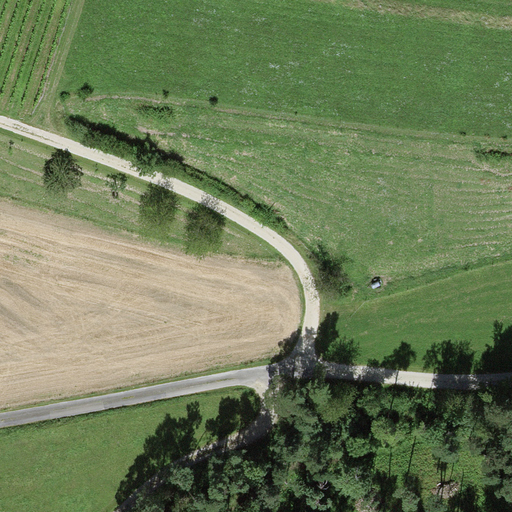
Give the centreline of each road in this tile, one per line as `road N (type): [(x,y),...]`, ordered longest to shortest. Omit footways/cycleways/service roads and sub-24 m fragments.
road 1 (track): [(300,368),(311,294),(275,238),(169,183),(0,124)]
road 2 (track): [(0,421),(300,368)]
road 3 (track): [(124,511),(167,467),(263,416),(256,375)]
road 4 (track): [(300,368),(511,379)]
